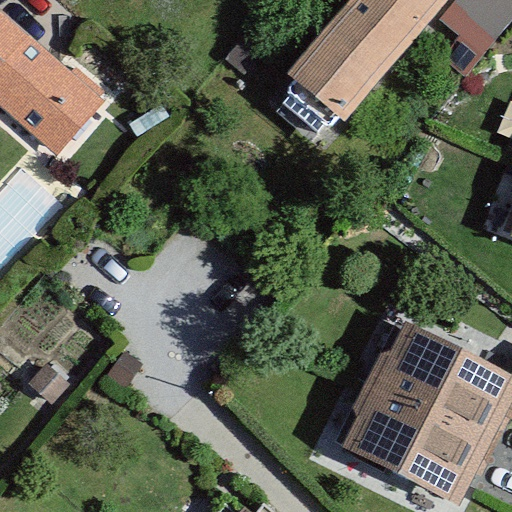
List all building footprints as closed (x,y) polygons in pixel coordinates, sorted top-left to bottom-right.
[(445,0),(350,0),(270,92),(328,142),(450,3),(445,0)] [(511,27),(478,0),(464,0),(435,35),(475,69),(511,27)] [(0,18),(0,121),(50,165),(101,107),(0,18)] [(511,211),(496,259),(511,264),(511,211)] [(511,362),(499,389),(389,335),(327,460),(432,511),(447,511),(494,417),(511,425),(511,362)]
